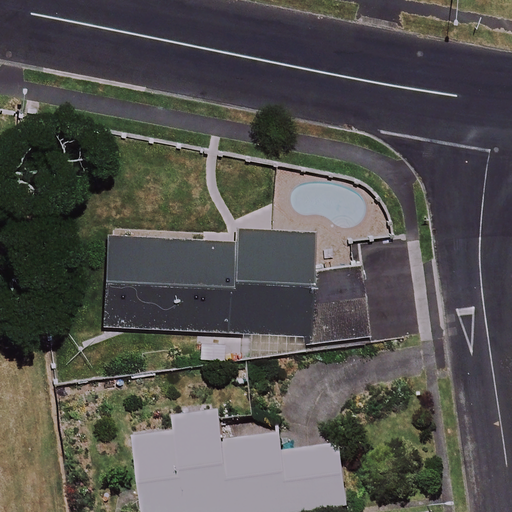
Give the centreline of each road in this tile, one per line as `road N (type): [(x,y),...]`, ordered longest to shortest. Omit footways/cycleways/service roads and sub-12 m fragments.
road 1 (residential): [(1,0),(492,97)]
road 2 (residential): [(492,97),(480,250),(511,511)]
